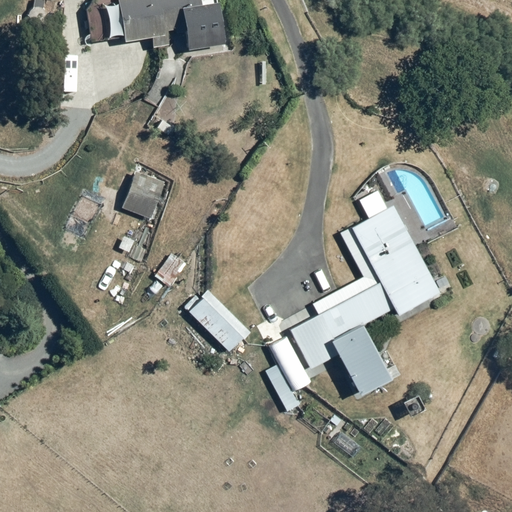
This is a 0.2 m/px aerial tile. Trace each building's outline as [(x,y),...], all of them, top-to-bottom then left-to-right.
[(83,0),(89,43),(183,32),(184,48),(223,44),(217,0),(83,0)] [(137,170),(124,207),(144,214),(137,232),(151,237),(171,182),(137,170)] [(287,329),(308,367),(335,352),(348,375),(356,391),(388,374),(361,324),(382,313),(385,319),(437,291),(392,203),(339,230),(362,275),(312,302),(318,312),(287,329)] [(168,286),(186,262),(170,250),(152,275),(168,286)] [(249,329),(209,288),(192,304),(232,346),(249,329)]
